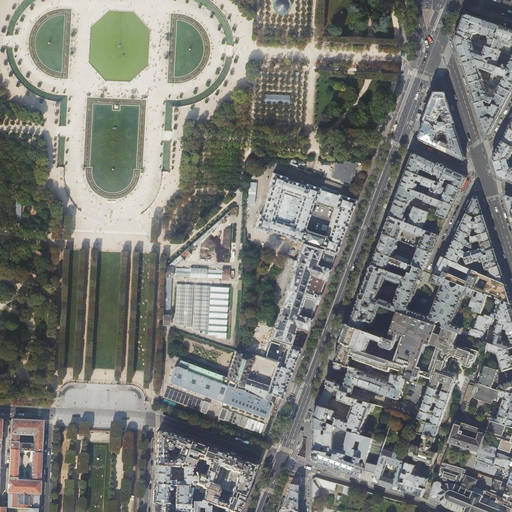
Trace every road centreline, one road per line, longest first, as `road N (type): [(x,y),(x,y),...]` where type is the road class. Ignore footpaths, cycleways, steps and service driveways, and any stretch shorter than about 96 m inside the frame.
road 1 (primary): [(280,460),(398,137)]
road 2 (residential): [(444,511),(303,468)]
road 3 (residential): [(149,415),(280,460)]
road 4 (tertiary): [(434,47),(481,164)]
